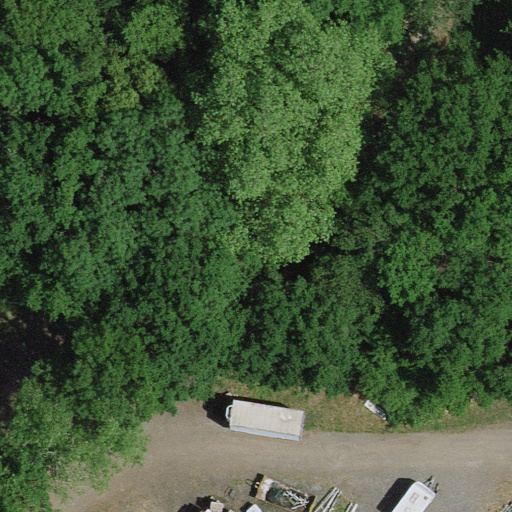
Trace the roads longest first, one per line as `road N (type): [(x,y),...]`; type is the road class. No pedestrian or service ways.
road 1 (track): [(438,0),(337,150),(113,434)]
road 2 (track): [(511,299),(331,242),(261,244),(78,283),(0,284)]
road 3 (track): [(113,434),(260,461),(511,461)]
